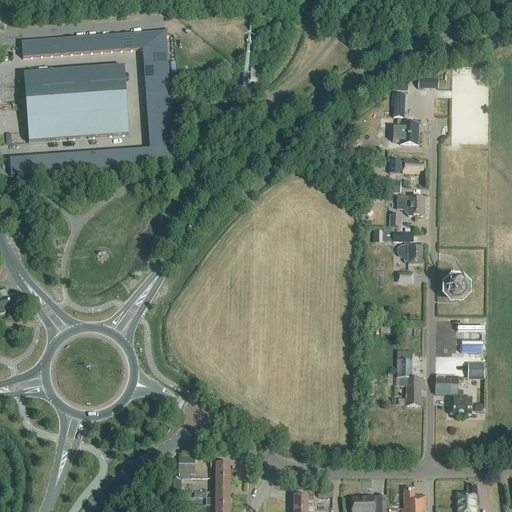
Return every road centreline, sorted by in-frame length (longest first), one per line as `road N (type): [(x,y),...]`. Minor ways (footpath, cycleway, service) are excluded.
road 1 (tertiary): [(511,9),(411,50),(286,131),(206,214),(132,313)]
road 2 (unclassified): [(428,471),(435,118)]
road 3 (unknown): [(0,145),(116,141),(139,129),(135,70),(127,61),(0,63)]
road 4 (unclassified): [(428,471),(313,471),(278,462)]
road 5 (unclassified): [(201,416),(88,511)]
